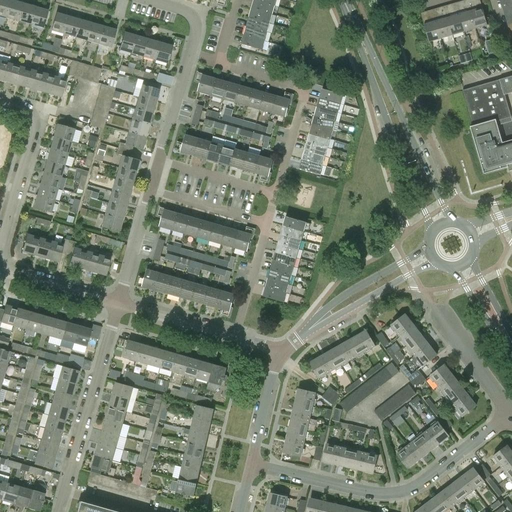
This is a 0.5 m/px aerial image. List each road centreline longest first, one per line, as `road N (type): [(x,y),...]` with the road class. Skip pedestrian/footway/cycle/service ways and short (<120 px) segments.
road 1 (residential): [(509,413),(396,493),(252,465)]
road 2 (residential): [(60,511),(119,303)]
road 3 (tertiary): [(356,29),(432,230)]
road 4 (tertiary): [(452,221),(356,29)]
road 5 (residential): [(274,193),(303,93),(220,63)]
road 6 (residential): [(428,244),(344,294),(309,329)]
road 7 (residential): [(0,243),(41,105)]
road 8 (residential): [(309,329),(435,261)]
road 9 (residential): [(119,303),(0,268)]
road 10 (residential): [(252,465),(273,367),(285,350)]
